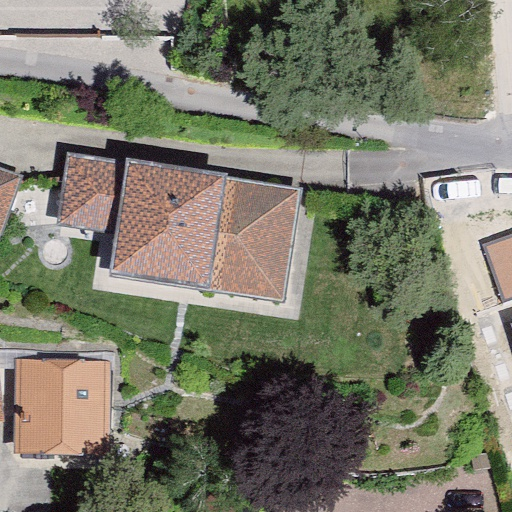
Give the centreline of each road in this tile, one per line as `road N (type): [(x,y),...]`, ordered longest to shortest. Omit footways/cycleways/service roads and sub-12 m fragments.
road 1 (unclassified): [(0,67),(511,134)]
road 2 (unknown): [(507,134),(495,0)]
